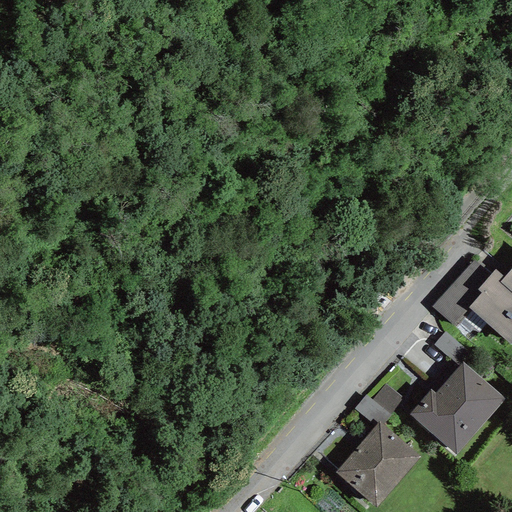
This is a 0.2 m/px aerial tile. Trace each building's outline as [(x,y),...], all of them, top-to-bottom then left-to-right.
[(489,277),(473,262),(432,306),(453,326),(470,308),(468,306),(481,293),(477,290),(489,277)] [(511,265),(502,277),(494,270),(489,277),(477,290),(481,293),(468,306),(470,308),(511,344),(511,265)] [(434,344),(457,364),(467,352),(444,332),(434,344)] [(456,455),(504,399),(463,364),(436,395),(430,390),(408,415),(414,420),(456,455)] [(384,384),(372,400),(390,415),(402,399),(384,384)] [(382,424),(390,415),(372,400),(366,395),(354,409),(374,426),(379,421),(382,424)] [(375,508),(419,455),(382,424),(379,421),(374,426),(334,473),(375,508)]
